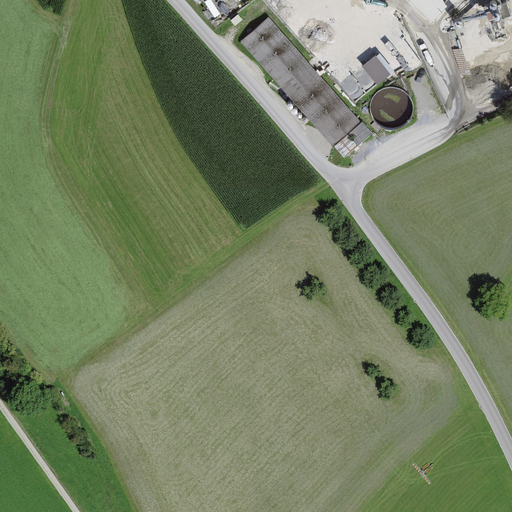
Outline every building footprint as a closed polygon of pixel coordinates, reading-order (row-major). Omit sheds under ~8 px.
[(448,5),(442,0),(408,0),(432,22),(448,5)] [(502,2),(500,0),(488,0),(491,7),(486,9),(489,18),(495,16),(496,18),(511,13),(507,1),(502,2)] [(361,121),(269,17),(241,42),(333,146),(361,121)] [(391,75),(375,56),(362,67),(378,86),(391,75)] [(363,122),(335,147),(345,158),(372,133),(363,122)]
